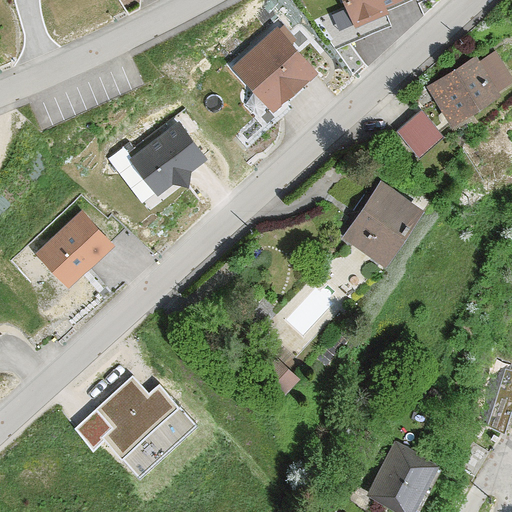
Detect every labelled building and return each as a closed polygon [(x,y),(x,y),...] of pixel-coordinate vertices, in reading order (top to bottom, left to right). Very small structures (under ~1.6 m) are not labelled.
[(341,0),(351,21),(380,8),(377,1),(379,0),(341,0)] [(273,27),(231,64),(253,89),(265,79),(280,95),(310,68),(273,27)] [(494,90),(510,80),(493,53),(476,64),(492,88),(494,90)] [(476,64),(471,57),(429,82),(449,114),(492,88),(476,64)] [(265,79),(253,89),(268,105),(280,95),(265,79)] [(255,114),(264,104),(251,91),(241,101),(255,114)] [(412,111),(393,128),(416,154),(435,136),(412,111)] [(174,122),(129,157),(153,189),(166,178),(182,180),(184,165),(199,154),(174,122)] [(401,225),(404,227),(417,209),(378,184),(346,230),(381,254),(401,225)] [(78,211),(35,252),(59,278),(78,260),(82,265),(107,242),(78,211)] [(78,260),(59,278),(64,282),(82,265),(78,260)] [(511,362),(501,360),(483,420),(503,426),(511,397),(511,362)] [(291,377),(273,362),(259,379),(277,394),(291,377)] [(129,371),(109,390),(125,407),(109,423),(99,432),(137,473),(194,416),(156,379),(145,388),(129,371)] [(109,390),(92,405),(109,423),(125,407),(109,390)] [(394,440),(367,487),(406,508),(433,460),(394,440)]
